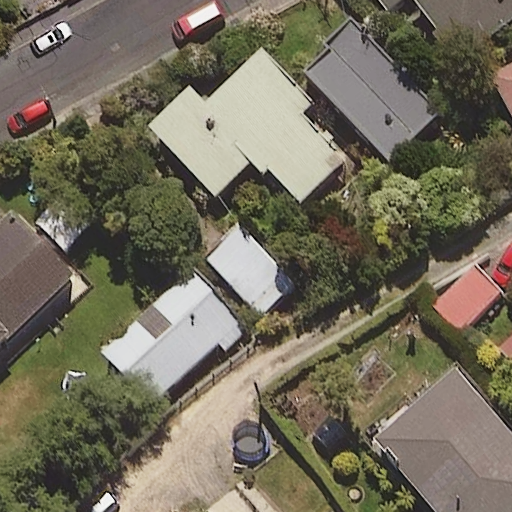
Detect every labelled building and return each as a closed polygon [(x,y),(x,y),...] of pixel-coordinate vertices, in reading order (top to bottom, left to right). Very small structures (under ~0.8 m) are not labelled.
[(376,0),(386,13),(402,0),(376,0)] [(511,25),(511,0),(413,0),(465,63),(511,25)] [(442,114),(351,20),(300,69),(392,163),(442,114)] [(262,50),(206,103),(192,88),(149,129),(216,200),(259,159),(304,207),(351,162),(307,116),(316,107),(262,50)] [(511,67),(493,77),(511,114),(511,67)] [(17,210),(0,225),(0,347),(11,337),(78,277),(17,210)] [(242,226),(205,259),(261,321),(298,289),(242,226)] [(463,332),(503,293),(473,262),(433,302),(463,332)] [(193,270),(101,353),(151,407),(243,324),(193,270)] [(511,511),(511,432),(458,369),(374,442),(433,511),(511,511)]
